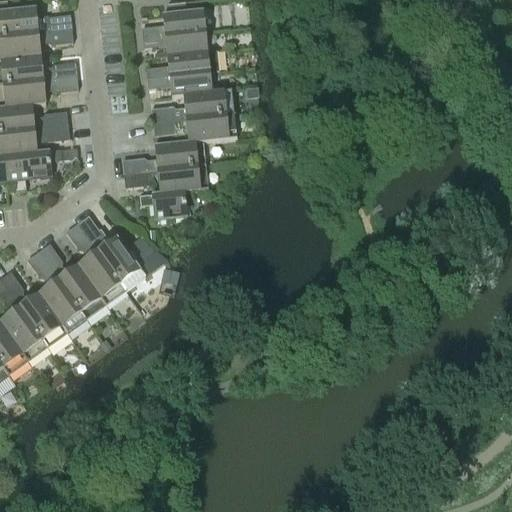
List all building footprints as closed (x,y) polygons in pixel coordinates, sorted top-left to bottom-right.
[(167,8),(168,18),(186,17),(184,6),(167,8)] [(0,40),(71,33),(70,19),(48,22),(48,20),(36,21),(35,12),(8,15),(0,16),(0,40)] [(186,17),(168,18),(163,19),(164,30),(142,33),(143,42),(204,36),(202,15),(186,17)] [(0,40),(0,64),(40,61),(39,48),(48,47),(51,49),(73,47),(71,33),(0,40)] [(207,56),(204,36),(143,42),(144,52),(166,50),(167,60),(207,56)] [(209,76),(207,56),(167,60),(168,71),(146,73),(147,83),(209,76)] [(41,73),(40,61),(0,64),(0,89),(76,81),(75,67),(53,69),(51,72),(41,73)] [(211,96),(209,76),(147,83),(148,93),(170,91),(171,102),(183,100),(211,97),(211,96)] [(78,95),(76,81),(0,89),(0,113),(31,110),(45,109),(44,96),(53,95),(56,97),(78,95)] [(231,94),(211,96),(211,97),(183,100),(185,112),(176,113),(172,111),(151,113),(152,127),(234,118),(231,94)] [(33,122),(31,110),(0,113),(0,137),(68,130),(66,116),(45,119),(42,121),(33,122)] [(236,143),(234,118),(152,127),(154,141),(175,138),(178,135),(187,134),(188,147),(203,146),(236,143)] [(69,144),(68,130),(0,137),(0,161),(17,160),(37,158),(36,157),(35,147),(69,144)] [(123,179),(205,170),(203,146),(188,147),(154,150),(156,164),(147,165),(144,162),(122,165),(123,179)] [(37,158),(17,160),(19,184),(25,184),(51,181),(49,166),(61,164),(60,154),(48,156),(36,157),(37,158)] [(26,194),(25,184),(19,184),(17,160),(0,161),(0,186),(14,185),(15,195),(26,194)] [(208,194),(205,170),(123,179),(125,192),(146,190),(149,187),(158,186),(160,198),(160,199),(184,196),(184,197),(208,194)] [(160,199),(160,198),(151,199),(140,201),(140,210),(152,209),(154,224),(186,221),(184,197),(184,196),(160,199)] [(88,221),(77,229),(125,296),(145,281),(145,280),(124,252),(117,242),(106,250),(101,242),(101,238),(88,221)] [(106,310),(125,296),(77,229),(66,237),(79,254),(82,255),(88,263),(78,270),(106,310)] [(154,233),(146,234),(147,245),(155,245),(154,233)] [(141,240),(124,252),(145,280),(154,274),(145,261),(154,254),(141,240)] [(38,257),(86,323),(106,310),(78,270),(67,278),(62,270),(62,266),(49,249),(38,257)] [(67,338),(86,323),(38,257),(27,265),(40,282),(44,283),(49,291),(39,298),(67,338)] [(10,277),(0,283),(0,285),(47,351),(67,338),(39,298),(28,306),(23,298),(23,294),(10,277)] [(10,319),(0,325),(0,326),(28,365),(47,351),(0,285),(0,309),(1,310),(4,311),(10,319)] [(0,367),(8,379),(28,365),(0,326),(0,367)] [(0,385),(8,379),(0,367),(0,385)]
